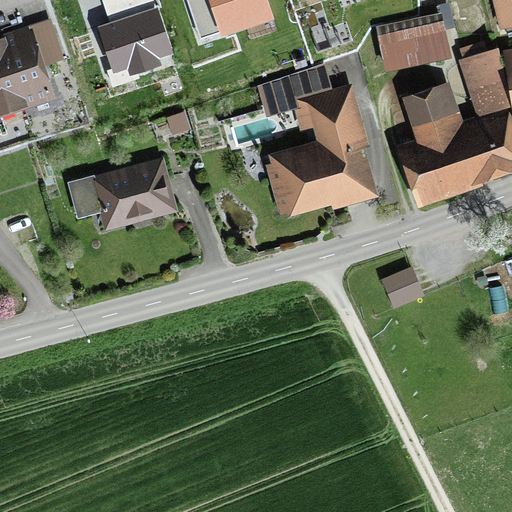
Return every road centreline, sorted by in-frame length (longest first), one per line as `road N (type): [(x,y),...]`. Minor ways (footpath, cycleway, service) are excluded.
road 1 (tertiary): [(0,344),(398,236),(511,194)]
road 2 (track): [(449,511),(322,258)]
